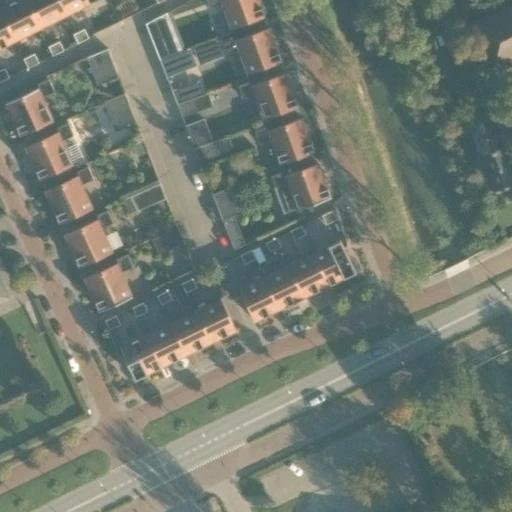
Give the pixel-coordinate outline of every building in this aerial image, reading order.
[(25,0),(17,0),(0,8),(0,10),(15,41),(40,29),(25,0)] [(56,0),(25,0),(40,29),(65,17),(56,0)] [(88,0),(56,0),(65,17),(90,4),(88,0)] [(207,0),(211,9),(223,4),(232,29),(266,17),(259,0),(207,0)] [(511,4),(473,24),(492,74),(511,64),(511,4)] [(0,49),(15,41),(0,10),(0,49)] [(146,24),(159,60),(182,51),(167,13),(146,24)] [(235,41),(234,37),(222,41),(227,54),(239,49),(248,74),(282,62),(270,28),(235,41)] [(73,35),(78,44),(89,38),(84,29),(73,35)] [(48,47),(53,56),(64,51),(59,42),(48,47)] [(222,54),(217,42),(196,50),(201,62),(222,54)] [(190,48),(160,60),(167,78),(197,66),(190,48)] [(118,77),(107,49),(87,57),(98,85),(118,77)] [(23,59),(28,69),(39,63),(34,54),(23,59)] [(0,71),(0,81),(8,78),(4,69),(0,71)] [(255,94),(265,119),(298,107),(286,73),(251,86),(250,82),(239,86),(243,99),(255,94)] [(6,103),(21,136),(54,121),(43,97),(55,92),(49,79),(38,84),(40,88),(6,103)] [(208,93),(204,95),(178,104),(183,117),(213,106),(208,93)] [(104,102),(115,129),(135,121),(124,94),(104,102)] [(492,151),(479,156),(492,192),(511,184),(511,158),(500,127),(496,117),(480,123),(484,133),(489,145),(492,151)] [(281,165),(315,152),(302,118),(268,131),(266,127),(255,131),(260,144),(272,140),(281,165)] [(60,132),(26,147),(41,180),(74,165),(73,163),(83,158),(76,144),(66,148),(63,141),(75,135),(69,123),(58,128),(60,132)] [(195,149),(200,162),(230,151),(225,138),(195,149)] [(136,156),(146,153),(142,141),(132,145),(136,156)] [(331,198),(319,164),(284,176),(283,172),(271,176),(285,213),(297,209),(298,210),(331,198)] [(46,190),(61,223),(93,208),(83,184),(94,179),(89,167),(78,171),(79,175),(46,190)] [(123,201),(129,214),(166,198),(160,184),(123,201)] [(212,195),(223,220),(244,211),(234,186),(212,195)] [(80,267),(113,252),(102,228),(114,223),(108,210),(97,215),(99,219),(65,234),(80,267)] [(321,216),(326,225),(337,220),(332,211),(321,216)] [(290,231),(295,241),(306,235),(301,226),(290,231)] [(183,243),(177,229),(151,240),(158,255),(183,243)] [(266,243),(270,252),(281,247),(276,238),(266,243)] [(341,240),(315,253),(331,285),(356,272),(341,240)] [(240,255),(245,265),(256,259),(252,250),(240,255)] [(306,297),(331,285),(315,253),(290,265),(306,297)] [(119,263),(85,278),(100,312),(133,297),(122,272),(133,267),(128,254),(117,259),(119,263)] [(290,265),(265,277),(281,309),(306,297),(290,265)] [(211,284),(221,279),(216,268),(206,274),(211,284)] [(0,302),(10,298),(0,277),(0,302)] [(281,309),(265,277),(239,289),(255,322),(281,309)] [(182,284),(186,293),(197,288),(192,279),(182,284)] [(156,296),(161,306),(172,300),(167,291),(156,296)] [(221,298),(195,311),(211,343),(237,330),(221,298)] [(132,308),(137,317),(148,312),(143,303),(132,308)] [(195,311),(170,323),(186,355),(211,343),(195,311)] [(105,321),(110,331),(120,325),(116,316),(105,321)] [(170,323),(146,335),(161,367),(186,355),(170,323)] [(161,367),(146,335),(120,347),(136,380),(161,367)]
